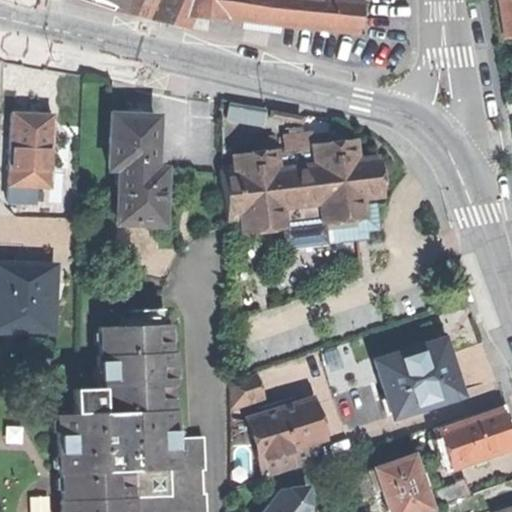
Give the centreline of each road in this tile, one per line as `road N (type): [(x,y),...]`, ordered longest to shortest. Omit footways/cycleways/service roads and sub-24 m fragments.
road 1 (secondary): [(429,126),(363,102),(0,13)]
road 2 (secondary): [(511,310),(452,156),(429,126)]
road 3 (residential): [(429,126),(445,57),(440,0)]
